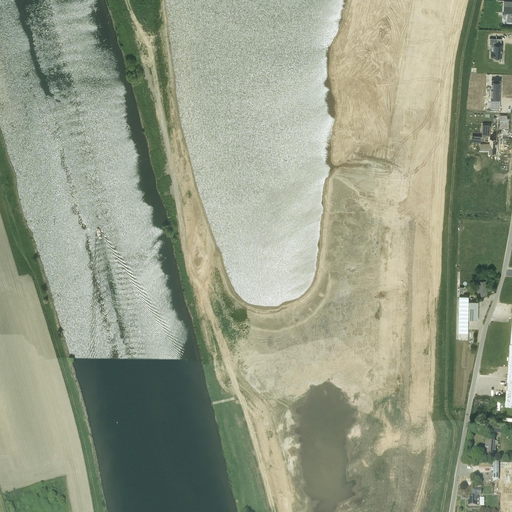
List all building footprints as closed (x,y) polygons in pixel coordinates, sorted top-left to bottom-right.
[(490,39),(490,45),(494,45),(494,52),(491,52),(491,57),(502,58),(502,45),(496,45),(496,39),(490,39)] [(500,80),(490,80),(490,97),(499,97),(500,80)] [(509,128),(509,118),(508,118),(508,115),(500,115),(500,128),(509,128)] [(496,150),(497,139),(490,139),(491,134),(484,134),(484,142),(483,142),(482,148),(490,148),(490,150),(496,150)] [(486,281),(478,280),(478,295),(486,295),(486,281)] [(460,296),(458,341),(468,341),(468,319),(472,319),(478,319),(478,308),(479,301),(469,301),(469,296),(460,296)] [(493,449),(494,442),(486,441),(485,455),(495,456),(496,449),(493,449)] [(499,480),(499,493),(510,493),(511,494),(511,463),(494,463),(494,469),(493,480),(499,480)] [(473,490),(473,495),(472,498),(469,498),(469,501),(468,501),(468,506),(479,507),(480,506),(480,500),(478,498),(478,496),(481,496),(481,490),(473,490)]
